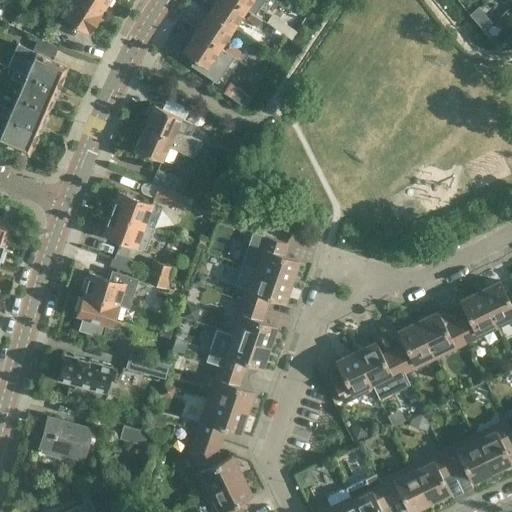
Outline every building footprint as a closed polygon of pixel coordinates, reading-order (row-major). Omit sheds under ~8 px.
[(100,14),(78,0),(70,0),(61,15),(87,32),(100,14)] [(108,0),(78,0),(100,14),(108,0)] [(215,0),(207,13),(232,29),(246,8),(233,0),(215,0)] [(233,0),(250,12),(254,14),(263,0),(233,0)] [(254,14),(250,12),(245,19),(257,27),(262,19),(254,14)] [(207,13),(194,32),(219,48),(232,29),(207,13)] [(290,27),(271,14),(266,22),(284,35),(290,27)] [(219,48),(194,32),(181,51),(205,68),(219,48)] [(14,71),(56,89),(65,66),(52,60),(58,46),(37,37),(31,52),(26,49),(23,57),(19,55),(19,56),(11,52),(6,65),(15,68),(14,71)] [(225,52),(235,59),(241,51),(230,44),(225,52)] [(235,59),(225,52),(220,59),(231,66),(235,59)] [(22,83),(16,98),(47,111),(56,89),(14,71),(10,79),(22,83)] [(6,120),(37,133),(47,111),(16,98),(11,109),(0,104),(0,116),(7,119),(6,120)] [(144,127),(196,151),(205,155),(208,148),(199,144),(200,141),(189,135),(194,124),(152,106),(152,108),(150,107),(148,108),(144,116),(145,118),(147,119),(144,127)] [(37,133),(6,120),(1,133),(0,132),(0,143),(28,155),(37,133)] [(196,151),(144,127),(134,148),(161,160),(167,146),(193,158),(196,151)] [(234,152),(241,156),(246,144),(239,141),(234,152)] [(152,182),(174,191),(180,178),(157,169),(152,182)] [(173,191),(160,185),(155,198),(178,208),(183,196),(173,192),(173,191)] [(110,212),(144,225),(152,204),(118,192),(110,212)] [(144,225),(110,212),(102,233),(144,249),(148,239),(140,236),(144,225)] [(0,243),(2,245),(9,225),(0,222),(0,243)] [(253,269),(289,282),(297,261),(283,255),(286,244),(265,237),(253,269)] [(127,267),(131,257),(115,250),(111,261),(127,267)] [(149,270),(169,276),(172,266),(152,259),(149,270)] [(242,302),(264,309),(268,298),(282,303),(289,282),(253,269),(242,302)] [(169,276),(149,270),(145,281),(165,287),(169,276)] [(83,294),(125,307),(127,308),(135,280),(111,273),(109,280),(89,274),(83,294)] [(480,291),(496,327),(511,318),(511,291),(506,294),(500,281),(480,291)] [(465,315),(455,320),(466,342),(496,327),(480,291),(459,301),(465,315)] [(83,294),(81,293),(75,315),(82,317),(79,329),(97,335),(101,323),(112,326),(115,317),(121,319),(125,307),(83,294)] [(230,334),(267,347),(274,326),(260,321),(264,309),(242,302),(230,334)] [(417,321),(434,357),(466,342),(455,320),(444,325),(438,311),(417,321)] [(434,357),(417,321),(397,331),(404,345),(393,350),(404,372),(434,357)] [(111,346),(130,352),(134,340),(115,334),(111,346)] [(230,334),(219,367),(241,375),(245,363),(259,368),(267,347),(230,334)] [(404,372),(393,350),(382,355),(375,341),(355,351),(373,387),(404,372)] [(373,387),(355,351),(335,361),(342,375),(331,380),(342,402),(373,387)] [(164,378),(168,363),(129,353),(125,367),(164,378)] [(57,379),(103,391),(107,379),(112,380),(116,369),(64,354),(57,379)] [(241,375),(219,367),(208,399),(244,412),(252,391),(237,386),(241,375)] [(185,427),(196,431),(219,439),(223,428),(237,433),(244,412),(208,399),(202,397),(197,413),(189,415),(185,427)] [(64,454),(77,458),(81,443),(86,444),(90,429),(47,417),(39,447),(40,447),(39,452),(63,459),(64,454)] [(511,443),(511,437),(504,421),(473,436),(491,471),(510,461),(504,448),(511,443)] [(119,438),(143,444),(146,431),(122,424),(119,438)] [(215,450),(219,439),(196,431),(189,452),(198,470),(194,472),(204,493),(239,475),(230,455),(220,460),(215,450)] [(473,436),(442,451),(453,473),(464,467),(471,481),(491,471),(473,436)] [(411,466),(428,502),(449,492),(442,478),(453,473),(442,451),(411,466)] [(380,481),(391,503),(401,498),(408,511),(428,502),(411,466),(380,481)] [(346,489),(357,511),(382,511),(380,508),(391,503),(380,481),(376,473),(346,489)] [(249,495),(239,475),(204,493),(213,511),(240,511),(235,502),(249,495)] [(357,511),(346,489),(345,489),(341,489),(330,495),(327,498),(331,505),(319,511),(357,511)] [(87,511),(83,503),(63,511),(87,511)]
